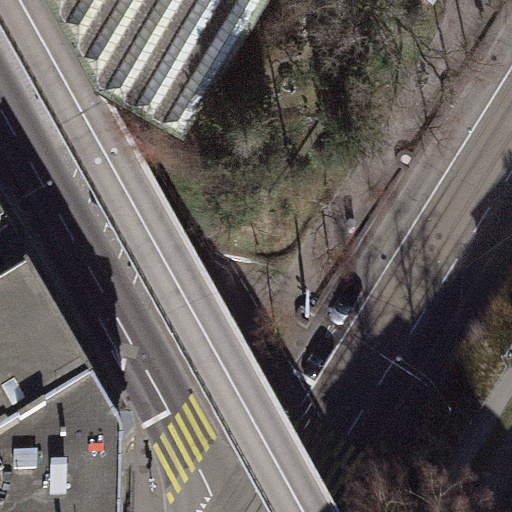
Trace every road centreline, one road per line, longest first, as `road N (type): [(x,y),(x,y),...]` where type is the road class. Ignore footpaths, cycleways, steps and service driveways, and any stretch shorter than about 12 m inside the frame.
road 1 (primary): [(511,41),(219,504)]
road 2 (tertiary): [(0,102),(219,504)]
road 3 (primary): [(302,511),(511,181)]
